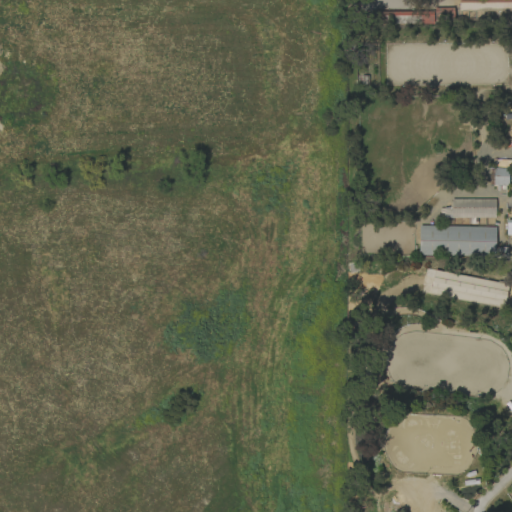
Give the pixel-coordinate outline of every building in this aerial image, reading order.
[(433,8),(433,18),(453,18),(452,8),(433,8)] [(432,11),(414,11),(414,24),(432,24),(432,11)] [(507,185),(507,168),(493,168),(492,185),(507,185)] [(494,199),(450,199),(451,207),(443,207),(443,219),(495,218),(494,199)] [(495,227),(419,225),(418,255),(494,257),(495,227)]
